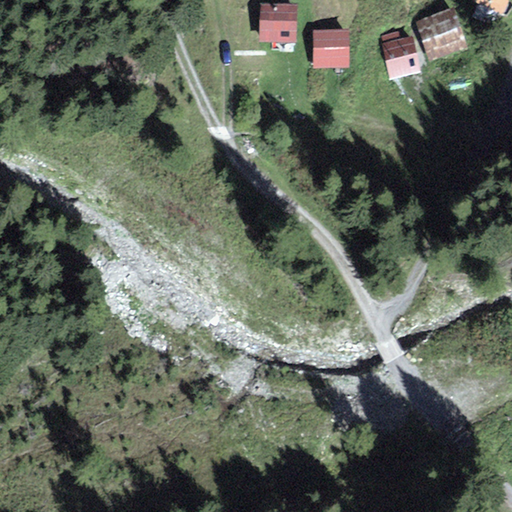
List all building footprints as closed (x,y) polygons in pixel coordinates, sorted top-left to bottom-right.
[(509,0),(472,0),(472,2),(502,15),(509,0)] [(297,4),(260,3),(258,42),(296,44),(297,4)] [(452,8),(415,22),(431,64),(468,50),(452,8)] [(347,29),(312,30),(313,69),(349,68),(347,29)] [(398,32),(380,37),(389,78),(420,70),(412,36),(400,39),(398,32)]
